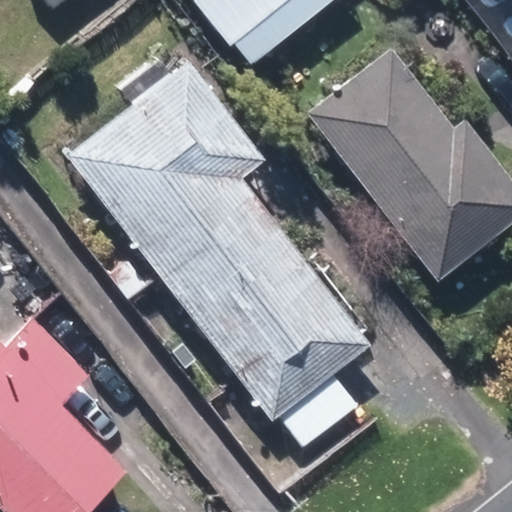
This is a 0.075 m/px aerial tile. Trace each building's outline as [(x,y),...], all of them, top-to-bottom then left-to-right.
[(196,0),(233,46),(290,0),(196,0)] [(293,105),(426,269),(511,199),(511,188),(450,111),(440,118),(376,39),(293,105)] [(151,273),(247,198),(225,168),(249,151),(174,53),(53,147),(151,273)] [(151,273),(260,413),(268,407),(321,365),(357,337),(247,198),(151,273)] [(102,269),(119,292),(141,276),(125,253),(102,269)] [(0,491),(19,511),(61,511),(112,463),(0,348),(0,491)]
